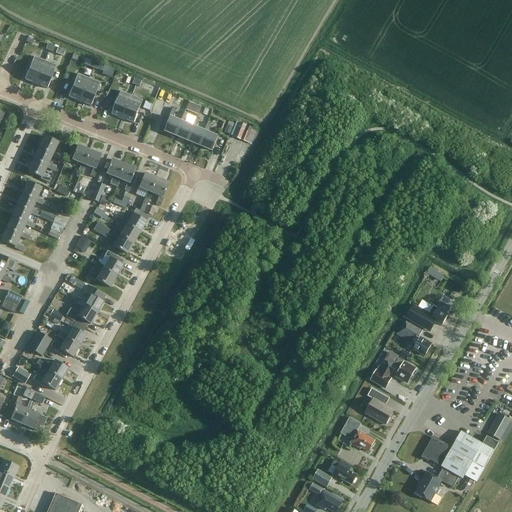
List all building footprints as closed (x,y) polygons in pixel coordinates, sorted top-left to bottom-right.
[(28,36),(25,42),(31,45),(34,38),(28,36)] [(65,51),(58,48),(55,53),(63,56),(65,51)] [(36,84),(45,61),(34,56),(24,80),(33,83),(36,84)] [(47,89),(56,65),(45,61),(36,84),(38,85),(47,89)] [(111,78),(114,70),(103,66),(101,71),(103,71),(102,74),(111,78)] [(79,102),(88,78),(77,74),(68,97),(77,101),(79,102)] [(90,106),(99,83),(88,78),(79,102),(81,102),(90,106)] [(123,119),(132,96),(121,91),(112,115),(120,118),(123,119)] [(134,123),(143,100),(132,96),(123,119),(124,120),(134,123)] [(150,111),(152,104),(146,101),(143,108),(150,111)] [(201,106),(190,101),(187,108),(198,113),(201,106)] [(209,110),(202,107),(200,113),(207,116),(209,110)] [(183,122),(181,121),(173,118),(177,110),(172,108),(169,117),(171,117),(165,131),(169,133),(177,136),(183,122)] [(195,127),(192,126),(185,123),(188,114),(184,113),(181,121),(183,122),(177,136),(180,138),(189,141),(195,127)] [(206,132),(204,131),(196,127),(200,119),(196,117),(192,126),(195,127),(189,141),(192,142),(200,146),(206,132)] [(231,135),(247,142),(252,144),(258,133),(252,130),(253,128),(236,121),(231,135)] [(206,132),(200,146),(205,148),(212,151),(218,136),(208,132),(212,124),(207,122),(204,131),(206,132)] [(53,154),(52,156),(60,160),(62,156),(54,152),(58,143),(44,136),(40,145),(39,148),(53,154)] [(83,165),(89,150),(85,149),(77,145),(71,160),(81,164),(78,171),(82,173),(85,166),(83,165)] [(48,164),(52,156),(53,154),(39,148),(35,156),(33,160),(47,166),(46,168),(55,172),(57,167),(48,164)] [(83,165),(85,166),(93,169),(90,176),(94,178),(97,170),(95,169),(101,155),(98,154),(89,150),(83,165)] [(111,159),(105,174),(112,177),(109,184),(117,187),(120,180),(117,179),(123,164),(120,163),(111,159)] [(43,175),(46,168),(47,166),(33,160),(30,167),(28,171),(41,178),(41,179),(49,183),(51,179),(43,175)] [(117,179),(120,180),(127,183),(124,190),(128,192),(132,184),(130,183),(135,169),(132,168),(123,164),(117,179)] [(144,212),(149,201),(152,193),(150,192),(156,178),(153,177),(144,173),(138,188),(148,192),(140,210),(144,212)] [(152,193),(159,196),(156,204),(160,206),(164,198),(162,197),(168,183),(164,181),(156,178),(150,192),(152,193)] [(36,200),(35,202),(43,205),(45,201),(37,198),(41,188),(27,182),(23,191),(22,194),(36,200)] [(81,195),(84,189),(79,187),(80,184),(76,183),(72,192),(81,195)] [(97,202),(100,197),(104,185),(98,183),(93,194),(91,200),(97,202)] [(69,191),(59,186),(56,190),(67,195),(69,191)] [(32,209),(35,202),(36,200),(22,194),(18,202),(17,205),(31,212),(30,213),(38,217),(40,213),(32,209)] [(112,203),(126,208),(129,199),(123,196),(121,201),(114,198),(112,203)] [(27,221),(30,213),(31,212),(17,205),(13,214),(12,217),(26,223),(25,225),(33,229),(35,224),(27,221)] [(145,212),(152,215),(155,208),(148,205),(145,212)] [(99,216),(102,211),(101,210),(97,208),(94,213),(99,216)] [(136,209),(133,214),(146,222),(148,218),(149,216),(136,209)] [(41,211),(39,217),(53,224),(55,217),(41,211)] [(126,225),(140,233),(142,230),(146,222),(133,214),(132,213),(127,222),(119,218),(117,222),(125,226),(126,225)] [(22,232),(25,225),(26,223),(12,217),(8,225),(6,229),(21,235),(20,236),(28,240),(30,236),(22,232)] [(98,233),(102,226),(98,223),(93,230),(98,233)] [(135,240),(140,233),(126,225),(125,226),(121,233),(113,229),(111,233),(119,237),(120,235),(133,243),(135,240)] [(17,244),(20,236),(21,235),(6,229),(3,237),(1,241),(15,247),(14,248),(23,252),(25,247),(17,244)] [(58,239),(61,233),(51,229),(48,235),(58,240),(58,239)] [(129,251),(133,243),(120,235),(119,237),(115,244),(107,239),(105,243),(113,248),(114,247),(127,254),(129,251)] [(81,237),(75,247),(84,252),(90,242),(81,237)] [(103,269),(116,277),(118,274),(123,266),(121,265),(124,261),(107,251),(104,256),(109,258),(104,266),(97,262),(94,266),(102,270),(103,269)] [(2,275),(3,275),(5,270),(8,272),(9,269),(14,272),(18,264),(0,255),(0,276),(2,277),(2,275)] [(80,271),(73,267),(69,273),(76,277),(80,271)] [(112,285),(116,277),(103,269),(102,270),(98,277),(90,272),(88,276),(96,281),(97,280),(110,288),(112,285)] [(432,269),(428,274),(441,282),(444,276),(432,269)] [(11,279),(3,275),(2,275),(2,277),(0,276),(0,280),(1,279),(9,283),(11,279)] [(68,282),(81,290),(84,284),(71,276),(68,282)] [(83,305),(97,313),(99,310),(103,302),(102,301),(105,295),(88,285),(83,293),(89,296),(85,303),(77,298),(75,302),(82,307),(83,305)] [(460,292),(462,288),(457,285),(454,291),(456,292),(459,294),(460,292)] [(5,299),(18,305),(22,297),(9,291),(5,299)] [(14,313),(18,305),(5,299),(1,307),(14,313)] [(408,316),(406,318),(426,329),(430,332),(436,323),(436,322),(442,326),(448,315),(446,315),(450,308),(441,302),(437,308),(434,306),(429,314),(414,305),(408,316)] [(92,322),(97,313),(83,305),(82,307),(78,314),(70,309),(66,317),(85,328),(88,323),(90,324),(92,322)] [(63,316),(53,310),(49,315),(60,322),(63,316)] [(82,334),(85,328),(66,317),(75,322),(67,336),(59,331),(57,335),(65,340),(66,338),(79,346),(81,343),(86,336),(82,334)] [(425,356),(432,344),(420,337),(423,331),(404,321),(397,334),(413,343),(411,348),(425,356)] [(32,340),(47,349),(52,341),(37,332),(32,340)] [(74,354),(79,346),(66,338),(65,340),(61,347),(53,342),(51,346),(59,351),(59,350),(72,357),(74,354)] [(42,357),(47,349),(32,340),(27,348),(42,357)] [(406,358),(409,354),(403,350),(400,355),(406,358)] [(48,371),(61,379),(63,377),(68,369),(54,361),(51,367),(39,359),(36,364),(41,367),(39,368),(47,373),(48,371)] [(414,375),(416,372),(415,370),(416,369),(404,362),(398,359),(395,364),(394,365),(393,364),(388,362),(381,373),(380,372),(376,370),(370,381),(385,389),(391,379),(389,378),(388,378),(390,373),(396,376),(408,383),(413,375),(414,375)] [(30,375),(18,367),(12,377),(25,384),(30,375)] [(57,387),(61,379),(48,371),(47,373),(43,380),(35,375),(33,379),(41,384),(42,383),(55,390),(57,387)] [(365,413),(386,425),(394,410),(382,403),(386,396),(372,388),(368,396),(373,399),(365,413)] [(32,400),(42,404),(44,398),(35,394),(32,400)] [(26,410),(30,401),(26,409),(19,406),(22,398),(18,397),(15,405),(16,406),(10,420),(13,421),(22,425),(28,410),(26,410)] [(28,410),(22,425),(25,426),(38,431),(40,427),(43,428),(47,418),(30,411),(34,403),(30,401),(26,410),(28,410)] [(502,441),(511,423),(511,420),(500,414),(489,434),(502,441)] [(341,433),(352,440),(357,431),(361,424),(350,417),(341,433)] [(375,441),(357,431),(352,440),(350,443),(361,449),(361,448),(369,452),(371,447),(373,447),(375,443),(375,442),(375,441)] [(487,436),(483,444),(461,432),(451,449),(434,439),(424,457),(443,468),(437,478),(427,472),(415,493),(430,502),(442,481),(453,488),(459,477),(463,479),(465,475),(477,482),(499,443),(487,436)] [(0,472),(14,478),(18,467),(2,460),(0,465),(0,472)] [(339,463),(334,460),(328,471),(352,485),(357,475),(349,471),(351,467),(341,461),(339,463)] [(312,479),(327,488),(332,478),(318,469),(312,479)] [(0,484),(9,488),(14,478),(0,472),(0,484)] [(461,489),(467,492),(473,482),(467,478),(461,489)] [(319,495),(323,489),(313,483),(309,490),(319,495)] [(0,496),(4,499),(9,488),(0,484),(0,496)] [(336,511),(343,500),(325,490),(316,506),(325,511),(326,508),(333,511),(336,511)] [(79,511),(83,505),(56,493),(47,511),(79,511)]
